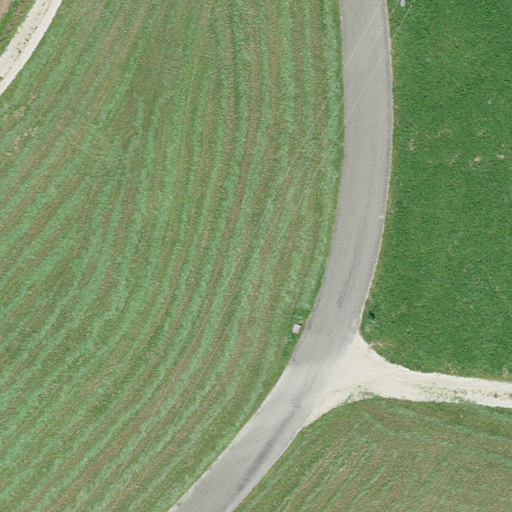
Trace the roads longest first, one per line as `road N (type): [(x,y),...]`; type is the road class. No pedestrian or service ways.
road 1 (unclassified): [(198,511),(273,434),(333,351),(373,87),(359,0)]
road 2 (track): [(333,351),(511,391)]
